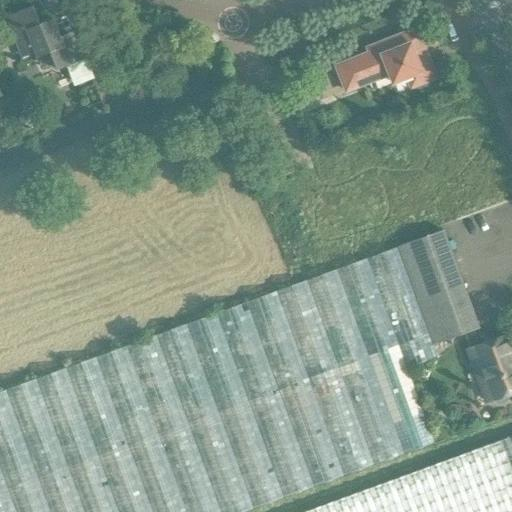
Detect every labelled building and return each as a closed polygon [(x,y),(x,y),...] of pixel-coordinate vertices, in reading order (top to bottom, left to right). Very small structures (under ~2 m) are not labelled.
[(41,23),(34,5),(6,16),(17,44),(22,57),(36,52),(38,56),(51,51),(58,69),(86,58),(75,30),(62,35),(55,18),(41,23)] [(368,48),(370,53),(337,66),(347,91),(390,74),(394,82),(408,77),(412,87),(436,77),(417,29),(368,48)] [(433,344),(480,327),(445,229),(0,391),(0,511),(244,511),(435,443),(407,368),(437,356),(433,344)] [(509,392),(511,391),(511,347),(509,337),(469,351),(476,370),(482,367),(493,398),(492,399),(493,401),(496,404),(500,405),(506,403),(508,400),(509,397),(509,392)] [(511,511),(511,435),(454,457),(304,511),(511,511)]
